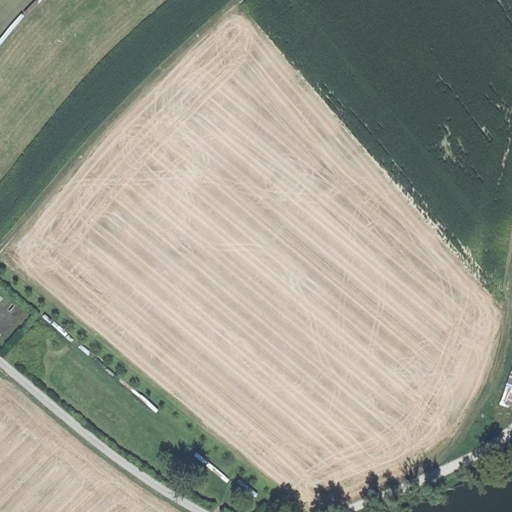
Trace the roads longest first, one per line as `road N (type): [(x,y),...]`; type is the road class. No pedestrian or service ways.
road 1 (track): [(0,249),(187,41),(239,0)]
road 2 (track): [(0,361),(80,434),(190,511)]
road 3 (track): [(322,511),(480,451),(511,423)]
